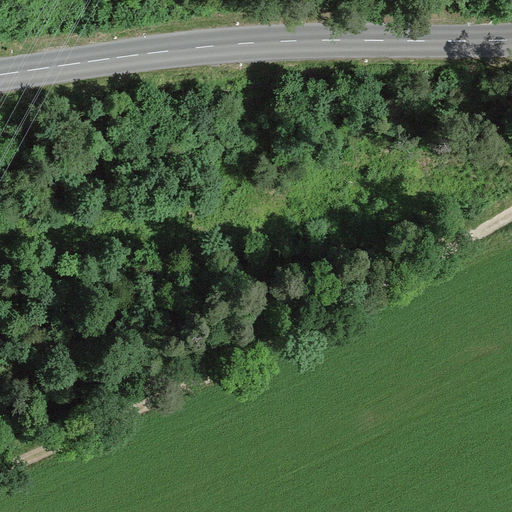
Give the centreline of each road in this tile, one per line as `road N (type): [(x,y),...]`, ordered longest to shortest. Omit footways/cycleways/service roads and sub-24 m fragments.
road 1 (track): [(0,476),(319,324),(511,215)]
road 2 (secondary): [(511,41),(242,43),(0,76)]
